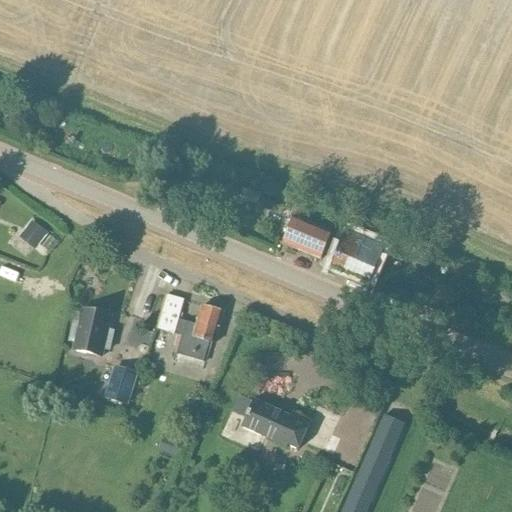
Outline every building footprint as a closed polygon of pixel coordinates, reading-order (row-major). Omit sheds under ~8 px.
[(321,258),(330,239),(331,236),(292,220),(283,241),(321,258)] [(31,221),(23,232),(39,245),(48,234),(31,221)] [(369,282),(381,255),(385,247),(347,230),(331,265),(369,282)] [(176,335),(185,302),(165,296),(156,330),(176,335)] [(215,345),(224,313),(202,307),(196,326),(183,322),(174,355),(206,364),(211,344),(215,345)] [(74,323),(70,342),(75,343),(73,352),(101,358),(103,349),(108,351),(113,332),(108,331),(111,317),(82,310),(79,324),(74,323)] [(128,407),(138,376),(114,369),(105,400),(128,407)] [(253,403),(239,397),(232,413),(245,419),(241,428),(286,449),(288,446),(298,451),(311,423),(292,414),(291,418),(253,401),(253,403)] [(366,511),(404,424),(384,416),(356,480),(342,511),(366,511)]
